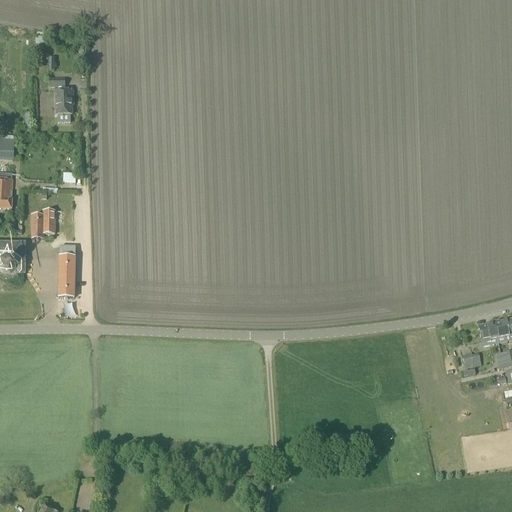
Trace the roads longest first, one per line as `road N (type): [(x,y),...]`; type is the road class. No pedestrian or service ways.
road 1 (unclassified): [(0,331),(317,335),(511,305)]
road 2 (track): [(266,337),(273,463),(265,511)]
